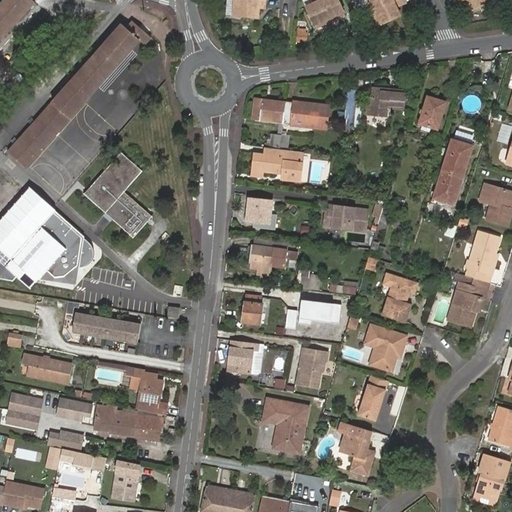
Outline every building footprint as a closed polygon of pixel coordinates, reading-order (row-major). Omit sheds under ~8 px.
[(0,40),(36,2),(33,0),(6,0),(0,7),(0,40)] [(263,0),(236,0),(236,16),(248,17),(248,15),(251,15),(251,17),(259,18),(259,7),(263,7),(263,0)] [(324,19),(329,17),(320,0),(310,0),(313,4),(315,7),(307,10),(314,27),(326,22),(324,19)] [(345,14),(338,0),(320,0),(329,17),(332,16),(332,19),(345,14)] [(369,0),(372,8),(376,6),(378,10),(399,0),(369,0)] [(406,6),(403,0),(399,0),(378,10),(379,13),(376,15),(381,26),(398,19),(394,11),(398,9),(406,6)] [(493,1),(492,0),(460,0),(463,5),(466,3),(470,11),(477,8),(477,6),(480,5),(480,7),(493,1)] [(63,26),(73,14),(57,1),(48,13),(63,26)] [(122,26),(43,114),(60,129),(139,41),(144,45),(150,38),(134,23),(127,30),(122,26)] [(297,42),(306,42),(306,31),(297,31),(297,42)] [(382,91),(382,89),(373,87),(372,94),(368,94),(368,99),(372,99),(371,106),(404,110),(406,91),(397,90),(397,93),(382,91)] [(346,91),(343,125),(353,126),(357,92),(346,91)] [(427,97),(420,123),(438,128),(447,102),(427,97)] [(262,100),(260,121),(284,124),(327,130),(329,107),(262,100)] [(43,114),(24,135),(29,140),(25,145),(14,158),(26,168),(60,129),(43,114)] [(501,124),(497,141),(507,143),(511,126),(501,124)] [(282,134),(281,146),(287,147),(289,135),(282,134)] [(29,140),(24,135),(8,153),(14,158),(25,145),(29,140)] [(269,135),(268,146),(279,148),(280,136),(269,135)] [(454,137),(434,202),(455,208),(474,144),(454,137)] [(299,180),(301,161),(297,161),(299,151),(263,147),(262,155),(254,154),(250,175),(260,176),(261,171),(275,172),(276,169),(281,170),(280,178),(299,180)] [(85,193),(107,213),(110,210),(117,216),(114,219),(135,238),(155,216),(127,191),(145,171),(122,151),(85,193)] [(511,212),(509,211),(511,200),(511,194),(486,187),(481,203),(493,207),(488,223),(509,229),(511,217),(511,212)] [(29,188),(0,220),(0,279),(13,281),(16,277),(31,289),(38,279),(75,284),(79,268),(84,266),(88,264),(92,259),(93,255),(93,247),(84,237),(29,188)] [(249,198),(245,219),(268,222),(271,202),(249,198)] [(383,203),(376,201),(371,217),(374,218),(372,224),(377,226),(383,203)] [(322,225),(364,230),(367,209),(325,204),(322,225)] [(110,210),(107,213),(104,216),(111,222),(114,219),(117,216),(110,210)] [(467,228),(468,218),(459,217),(457,227),(467,228)] [(478,274),(476,282),(490,286),(492,278),(494,270),(492,269),(495,257),(501,239),(480,232),(471,264),(478,266),(475,273),(478,274)] [(254,246),(251,267),(262,268),(261,273),(270,275),(275,249),(254,246)] [(288,269),(295,269),(297,251),(286,250),(286,257),(289,257),(288,269)] [(368,256),(364,268),(375,271),(379,260),(368,256)] [(468,271),(475,273),(478,266),(471,264),(468,271)] [(407,302),(410,293),(416,295),(420,282),(387,272),(384,285),(391,287),(383,315),(408,322),(413,303),(407,302)] [(329,282),(329,293),(355,294),(356,283),(329,282)] [(490,286),(476,282),(473,289),(488,294),(490,286)] [(488,294),(473,289),(462,286),(451,323),(471,329),(476,314),(478,314),(482,301),(485,302),(488,294)] [(261,296),(249,295),(248,301),(245,301),(242,322),(260,324),(263,303),(260,302),(261,296)] [(309,311),(288,308),(284,337),(341,344),(346,306),(310,302),(309,311)] [(179,318),(180,309),(169,307),(168,317),(179,318)] [(83,335),(86,317),(81,316),(82,314),(76,313),(73,332),(73,334),(83,335)] [(360,317),(352,313),(350,319),(349,323),(357,325),(360,317)] [(92,318),(86,317),(83,335),(94,337),(98,317),(92,316),(92,318)] [(105,339),(108,321),(103,320),(103,318),(98,317),(94,337),(105,339)] [(113,322),(108,321),(105,339),(115,341),(119,321),(113,320),(113,322)] [(126,343),(129,325),(124,324),(124,322),(119,321),(115,341),(126,343)] [(137,345),(141,325),(135,324),(134,326),(129,325),(126,343),(137,345)] [(408,337),(391,331),(391,334),(383,331),(384,329),(373,325),(366,344),(377,348),(372,365),(393,371),(397,357),(399,353),(402,354),(408,337)] [(20,343),(21,334),(10,331),(8,341),(20,343)] [(260,344),(232,340),(228,370),(256,373),(259,371),(262,345),(260,344)] [(301,360),(297,385),(319,388),(322,371),(324,369),(326,359),(327,359),(328,351),(304,348),(301,360)] [(38,367),(36,377),(68,383),(73,363),(25,354),(23,364),(30,366),(38,367)] [(29,375),(36,377),(38,367),(30,366),(29,375)] [(139,409),(167,415),(169,404),(169,403),(160,402),(164,381),(152,379),(153,373),(144,372),(145,370),(129,368),(128,377),(133,377),(131,389),(142,390),(140,399),(139,409)] [(390,380),(373,375),(360,415),(377,420),(390,380)] [(285,391),(287,381),(276,379),(274,389),(285,391)] [(37,428),(43,399),(13,393),(7,421),(37,428)] [(310,407),(268,397),(264,420),(279,424),(273,448),(300,453),(310,407)] [(85,413),(93,415),(94,405),(71,400),(70,403),(61,401),(59,414),(84,419),(85,416),(85,413)] [(111,432),(137,438),(138,416),(124,414),(124,413),(107,411),(107,408),(97,407),(95,429),(105,431),(106,422),(112,423),(111,432)] [(511,413),(499,410),(489,444),(511,451),(511,413)] [(138,416),(137,438),(163,440),(165,418),(138,416)] [(342,431),(347,433),(341,451),(356,456),(358,456),(357,460),(355,459),(351,470),(370,476),(376,457),(372,455),(373,449),(370,448),(372,441),(371,440),(374,431),(352,424),(345,422),(342,431)] [(48,445),(81,451),(84,438),(50,432),(48,445)] [(6,437),(3,451),(11,452),(14,438),(6,437)] [(48,457),(71,462),(73,453),(50,448),(48,457)] [(104,470),(107,457),(86,452),(85,455),(83,465),(104,470)] [(71,462),(83,465),(85,455),(73,453),(71,462)] [(509,465),(484,457),(478,476),(479,476),(485,478),(484,482),(481,481),(480,486),(476,496),(495,502),(500,484),(503,476),(506,477),(509,465)] [(118,461),(113,497),(135,500),(141,465),(118,461)] [(485,478),(479,476),(477,484),(480,486),(481,481),(484,482),(485,478)] [(44,489),(6,481),(5,488),(3,500),(9,502),(8,505),(21,508),(22,508),(22,505),(28,506),(40,509),(44,489)] [(206,485),(202,511),(206,511),(251,511),(256,494),(206,485)] [(77,491),(54,487),(52,497),(75,501),(77,491)] [(332,489),(330,500),(339,502),(341,491),(332,489)] [(288,511),(290,501),(264,495),(261,510),(260,511),(288,511)] [(495,502),(476,496),(475,499),(494,505),(495,502)] [(290,501),(288,511),(318,511),(319,506),(290,501)]
